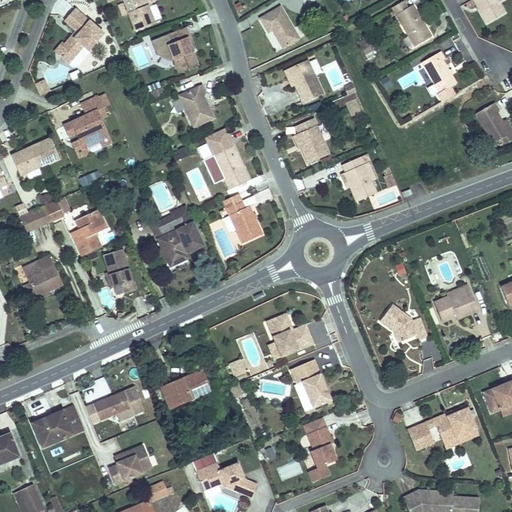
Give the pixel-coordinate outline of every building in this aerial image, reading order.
[(156,0),(129,0),(127,1),(139,32),(158,25),(150,4),(157,1),(156,0)] [(317,0),(311,3),(316,12),(328,6),(325,0),(317,0)] [(502,0),(476,0),(492,25),(511,14),(502,0)] [(410,7),(407,2),(395,9),(417,46),(434,36),(428,28),(426,29),(425,26),(427,25),(415,4),(410,7)] [(287,7),(266,19),(275,35),(279,32),(289,49),(305,41),(287,7)] [(75,8),(64,20),(76,30),(78,32),(74,38),(71,35),(64,44),(64,51),(60,56),(68,63),(83,46),(88,50),(103,33),(75,8)] [(179,44),(176,46),(188,75),(204,68),(192,40),(196,38),(192,31),(177,37),(179,44)] [(367,38),(356,42),(364,62),(374,58),(367,38)] [(62,42),(55,51),(60,56),(64,51),(64,44),(62,42)] [(73,67),(88,50),(83,46),(68,63),(73,67)] [(446,54),(427,66),(445,96),(443,98),(447,105),(460,97),(456,90),(462,86),(449,63),(451,62),(446,54)] [(314,63),(295,72),(300,84),(309,102),(328,93),(314,63)] [(300,84),(295,72),(291,74),(297,85),(300,84)] [(385,90),(392,86),(388,77),(380,81),(385,90)] [(36,86),(41,97),(50,93),(45,82),(36,86)] [(208,86),(184,97),(200,128),(220,119),(208,97),(212,95),(208,86)] [(162,91),(153,94),(156,101),(165,97),(162,91)] [(360,101),(361,100),(359,95),(345,101),(348,106),(353,104),(360,101)] [(98,96),(80,104),(85,115),(87,120),(85,121),(84,119),(80,118),(63,125),(68,136),(76,133),(83,147),(85,146),(101,139),(97,131),(104,127),(100,119),(97,111),(103,108),(98,96)] [(172,102),(177,114),(183,112),(178,100),(172,102)] [(360,101),(353,104),(358,116),(365,114),(360,101)] [(496,143),(507,137),(511,134),(511,130),(509,126),(502,113),(505,111),(501,103),(480,116),(496,143)] [(103,108),(97,111),(100,119),(107,115),(103,108)] [(302,137),(298,140),(303,153),(310,166),(330,157),(315,122),(299,129),(302,137)] [(108,136),(104,127),(97,131),(101,139),(108,136)] [(251,181),(226,130),(204,141),(229,192),(251,181)] [(50,138),(11,155),(20,176),(59,158),(50,138)] [(303,153),(298,140),(295,141),(301,154),(303,153)] [(367,159),(362,161),(372,185),(377,183),(367,159)] [(362,161),(344,168),(348,178),(345,179),(357,206),(377,197),(372,185),(362,161)] [(78,179),(82,189),(101,180),(97,171),(78,179)] [(382,174),(389,188),(396,184),(390,171),(382,174)] [(410,190),(401,193),(403,198),(412,195),(410,190)] [(39,197),(42,205),(51,201),(48,193),(39,197)] [(64,195),(56,199),(62,212),(70,209),(64,195)] [(238,195),(222,203),(225,209),(240,202),(238,195)] [(51,201),(42,205),(49,221),(63,215),(62,212),(56,199),(51,201)] [(17,211),(26,206),(23,200),(14,204),(17,211)] [(240,202),(225,209),(241,245),(261,236),(248,207),(244,209),(240,202)] [(189,222),(195,220),(187,204),(181,206),(189,222)] [(42,205),(17,216),(24,232),(49,221),(42,205)] [(76,209),(80,216),(88,213),(85,205),(76,209)] [(166,234),(160,237),(173,263),(183,258),(181,252),(204,241),(195,220),(189,222),(181,206),(174,210),(175,210),(177,216),(161,224),(166,234)] [(86,253),(104,246),(98,233),(109,227),(100,207),(88,213),(80,216),(78,217),(84,230),(77,233),(86,253)] [(153,221),(160,237),(166,234),(161,224),(177,216),(175,210),(153,221)] [(126,244),(108,252),(115,268),(122,283),(130,280),(133,287),(143,283),(126,244)] [(44,272),(30,278),(32,282),(39,297),(66,283),(53,256),(39,262),(42,266),(44,272)] [(402,263),(394,266),(399,277),(406,274),(402,263)] [(28,273),(30,278),(44,272),(42,266),(28,273)] [(115,268),(112,269),(119,285),(122,283),(115,268)] [(39,297),(32,282),(26,285),(33,299),(39,297)] [(511,284),(502,288),(510,307),(511,305),(511,284)] [(470,287),(450,295),(452,298),(453,300),(472,293),(470,287)] [(460,321),(480,313),(472,293),(453,300),(452,298),(437,303),(445,323),(454,320),(459,318),(460,321)] [(392,306),(380,322),(394,333),(396,331),(398,333),(402,342),(417,336),(420,342),(428,338),(420,318),(412,322),(411,320),(392,306)] [(285,315),(282,316),(288,332),(287,333),(288,336),(290,336),(292,335),(306,329),(305,326),(291,332),(285,315)] [(288,332),(282,316),(266,323),(280,359),(313,345),(306,329),(292,335),(290,336),(288,336),(287,333),(288,332)] [(315,361),(290,371),(296,386),(302,383),(313,410),(332,402),(327,390),(325,391),(323,386),(325,385),(315,361)] [(238,362),(228,366),(233,378),(242,374),(238,362)] [(199,368),(159,384),(167,403),(196,392),(195,389),(206,384),(199,368)] [(511,383),(503,387),(485,394),(493,414),(501,411),(511,406),(511,380),(511,381),(511,383)] [(262,381),(261,399),(290,400),(290,382),(262,381)] [(116,412),(119,419),(133,413),(130,406),(141,402),(133,385),(92,401),(99,419),(116,412)] [(84,430),(74,406),(33,424),(44,447),(84,430)] [(453,412),(454,415),(435,423),(444,444),(466,435),(468,441),(479,436),(472,418),(469,412),(467,406),(453,412)] [(511,406),(501,411),(504,417),(511,414),(511,406)] [(434,420),(435,423),(454,415),(453,412),(434,420)] [(434,444),(427,426),(409,434),(417,451),(434,444)] [(330,445),(333,444),(327,428),(308,436),(314,452),(311,453),(318,469),(337,461),(332,450),(330,451),(328,446),(330,445)] [(10,431),(0,435),(0,464),(21,455),(10,431)] [(466,435),(444,444),(447,450),(468,441),(466,435)] [(131,450),(134,456),(117,463),(118,465),(109,469),(115,484),(141,473),(140,471),(151,466),(142,445),(131,450)] [(272,448),(263,451),(267,461),(276,457),(272,448)] [(114,457),(117,463),(134,456),(131,450),(114,457)] [(217,461),(195,470),(202,491),(217,485),(222,483),(224,487),(239,481),(239,482),(235,491),(251,498),(257,484),(244,478),(237,462),(220,469),(217,461)] [(165,481),(149,488),(155,500),(171,493),(165,481)] [(239,481),(224,487),(235,491),(239,482),(239,481)] [(34,485),(20,491),(28,511),(31,511),(43,507),(34,485)] [(478,511),(480,498),(454,496),(454,492),(442,491),(441,496),(435,495),(435,491),(420,490),(404,497),(411,511),(478,511)] [(48,501),(50,511),(61,511),(58,499),(48,501)] [(152,511),(149,502),(123,511),(152,511)]
